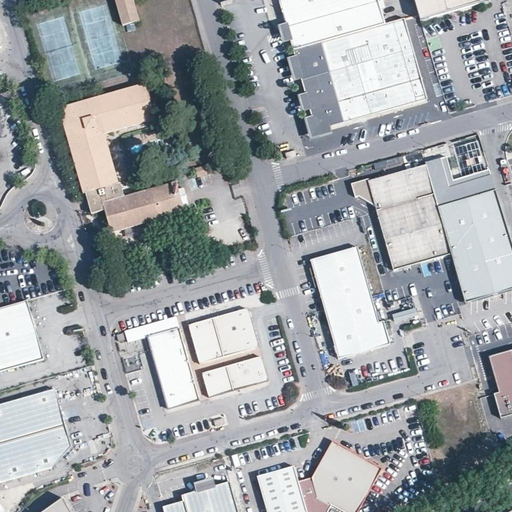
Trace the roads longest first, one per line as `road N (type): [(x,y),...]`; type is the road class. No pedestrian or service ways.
road 1 (unclassified): [(486,117),(259,182)]
road 2 (unclassified): [(7,0),(51,163),(48,194)]
road 3 (unclassified): [(96,317),(283,265)]
road 4 (unclassified): [(208,0),(259,182)]
road 5 (unclassified): [(323,410),(151,459)]
road 6 (unclassified): [(323,410),(449,373),(441,347)]
road 7 (unclassified): [(283,265),(323,410)]
road 8 (unclassified): [(133,446),(96,317)]
